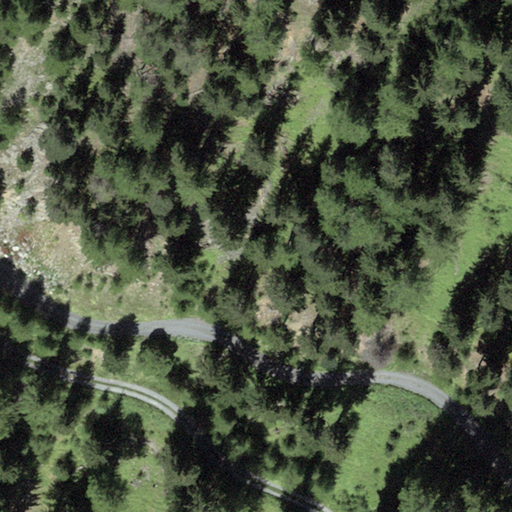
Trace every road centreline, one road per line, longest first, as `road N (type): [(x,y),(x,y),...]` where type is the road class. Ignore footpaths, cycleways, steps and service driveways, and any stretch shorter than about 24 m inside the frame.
road 1 (track): [(507,511),(444,392),(286,377),(206,331),(127,333),(53,317),(0,275)]
road 2 (track): [(0,354),(161,404),(243,478),(325,511)]
